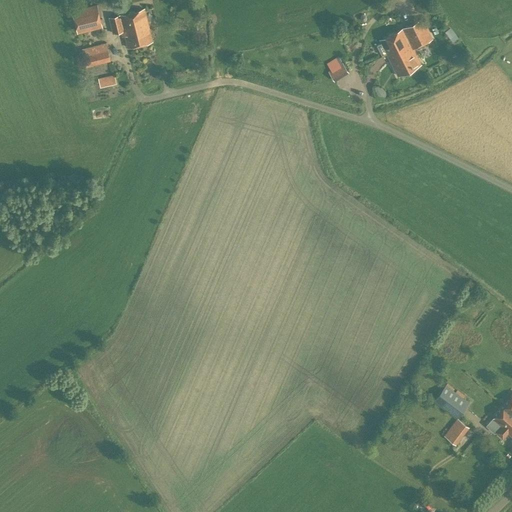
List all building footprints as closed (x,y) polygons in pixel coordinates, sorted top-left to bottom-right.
[(77,34),(102,28),(97,4),(71,11),(77,34)] [(144,9),(119,15),(109,18),(112,33),(123,31),(127,47),(152,41),(144,9)] [(402,27),(402,28),(379,39),(386,53),(401,45),(403,49),(411,45),(408,39),(427,29),(422,17),(402,27)] [(445,31),(453,42),(459,37),(450,26),(445,31)] [(401,45),(386,53),(397,76),(421,64),(413,48),(432,39),(427,29),(408,39),(411,45),(403,49),(401,45)] [(110,60),(106,42),(81,48),(86,67),(110,60)] [(334,81),(349,72),(342,62),(328,71),(334,81)] [(100,87),(116,83),(114,74),(98,78),(100,87)] [(432,401),(456,419),(444,435),(459,446),(484,414),(469,403),(445,384),(432,401)] [(511,412),(504,406),(486,425),(495,432),(502,438),(507,433),(511,436),(511,414),(511,413),(511,412)]
